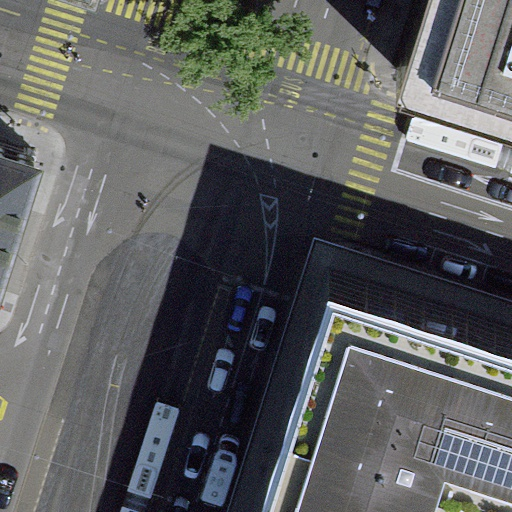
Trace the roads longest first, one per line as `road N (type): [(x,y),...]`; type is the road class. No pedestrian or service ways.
road 1 (tertiary): [(196,511),(266,292),(287,133)]
road 2 (tertiary): [(139,85),(37,384)]
road 3 (tertiary): [(511,206),(287,133)]
road 4 (tertiary): [(287,133),(139,85)]
road 5 (tertiary): [(139,85),(0,41)]
road 6 (tertiary): [(287,133),(321,0)]
road 7 (tertiary): [(37,384),(0,500)]
